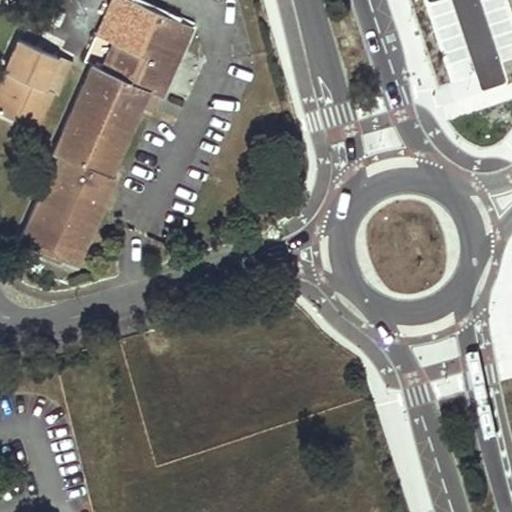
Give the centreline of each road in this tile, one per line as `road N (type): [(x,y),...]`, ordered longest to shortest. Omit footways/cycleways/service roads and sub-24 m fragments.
road 1 (residential): [(0,337),(289,256),(347,259)]
road 2 (secondary): [(307,0),(339,134),(347,236)]
road 3 (secondary): [(511,503),(454,289)]
road 4 (secondary): [(379,303),(449,511)]
road 5 (secondary): [(424,190),(372,0)]
